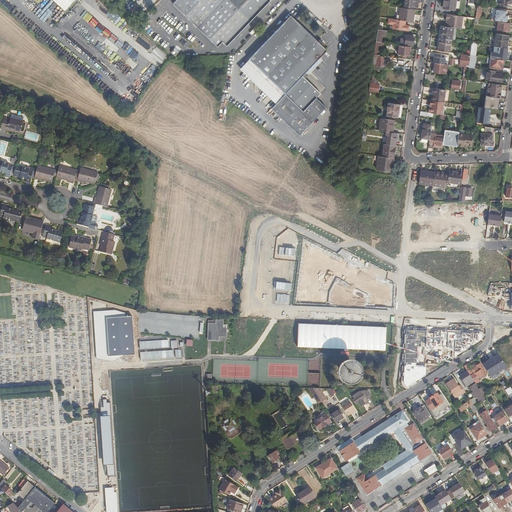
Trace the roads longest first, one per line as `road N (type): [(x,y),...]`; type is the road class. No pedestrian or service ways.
road 1 (track): [(0,82),(255,207),(303,215),(359,243)]
road 2 (residential): [(400,313),(263,305),(251,292),(261,229),(276,220),(332,247),(359,243),(405,268)]
road 3 (residential): [(253,511),(264,485),(484,345),(491,312)]
road 4 (residential): [(429,0),(408,150),(421,158),(505,157)]
road 5 (residential): [(511,432),(387,511)]
road 6 (residential): [(405,268),(407,246),(511,244)]
